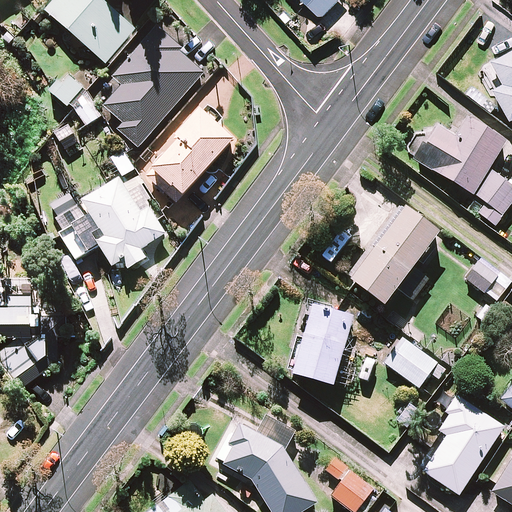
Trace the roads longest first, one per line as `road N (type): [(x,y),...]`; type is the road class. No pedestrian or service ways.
road 1 (tertiary): [(34,511),(333,128)]
road 2 (unknown): [(333,128),(511,244)]
road 3 (residential): [(216,0),(333,128)]
road 4 (tertiary): [(333,128),(428,0)]
